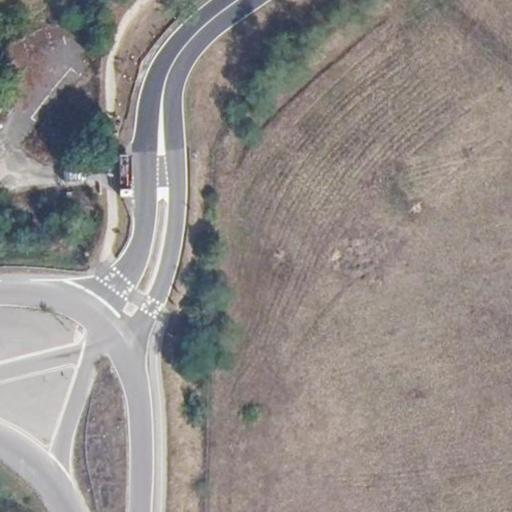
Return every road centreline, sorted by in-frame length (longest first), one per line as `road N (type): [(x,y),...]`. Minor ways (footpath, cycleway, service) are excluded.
road 1 (unclassified): [(242,0),(211,20),(172,66),(162,94),(162,172)]
road 2 (unclassified): [(115,342),(149,307),(178,240),(177,189),(162,172)]
road 3 (primary): [(138,511),(137,395),(115,342)]
road 4 (unclassified): [(162,172),(149,193),(148,240),(98,322)]
road 5 (unclassified): [(92,348),(52,484)]
